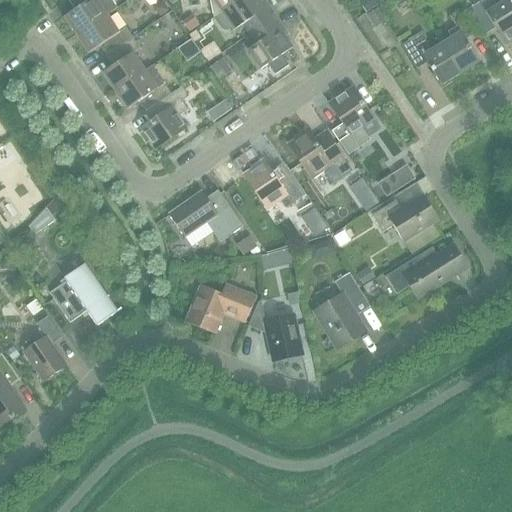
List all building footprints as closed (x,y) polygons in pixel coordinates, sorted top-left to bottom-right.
[(77,36),(106,15),(117,8),(111,0),(68,0),(75,10),(64,17),(77,36)] [(210,0),(214,18),(222,12),(239,0),(210,0)] [(239,0),(222,12),(214,18),(221,28),(222,29),(223,30),(224,30),(225,31),(226,31),(227,31),(228,30),(229,30),(232,28),(234,31),(243,25),(250,35),(276,17),(264,0),(261,0),(260,1),(259,0),(239,0)] [(506,46),(511,42),(511,13),(505,2),(494,9),(488,0),(484,0),(469,9),(485,35),(495,29),(506,46)] [(157,7),(157,11),(161,16),(168,11),(163,3),(157,7)] [(367,15),(375,28),(385,21),(378,9),(367,15)] [(451,38),(441,44),(460,74),(479,63),(465,40),(475,33),(460,10),(449,17),(456,27),(448,32),(451,38)] [(106,15),(77,36),(89,54),(100,46),(106,56),(133,38),(126,28),(119,33),(106,15)] [(289,35),(276,17),(250,35),(256,45),(248,51),(261,70),(268,65),(275,75),(288,65),(282,55),(292,48),(285,38),(289,35)] [(195,30),(188,35),(191,40),(193,43),(200,38),(195,30)] [(441,86),(460,74),(441,44),(432,50),(421,34),(402,45),(417,69),(427,63),(441,86)] [(103,73),(115,92),(145,71),(133,53),(140,49),(133,38),(106,56),(113,66),(103,73)] [(222,54),(214,42),(201,51),(209,63),(222,54)] [(235,101),(247,93),(222,58),(211,67),(235,101)] [(145,112),(171,94),(152,66),(145,71),(115,92),(128,110),(138,102),(145,112)] [(171,94),(145,112),(144,113),(151,122),(141,129),(155,150),(186,128),(178,117),(188,110),(182,102),(189,97),(182,87),(171,94)] [(361,127),(373,119),(353,89),(329,105),(343,125),(332,132),(348,155),(370,140),(361,127)] [(225,102),(208,113),(214,121),(230,110),(225,102)] [(200,120),(189,127),(194,134),(205,127),(200,120)] [(297,139),(288,145),(312,180),(323,173),(332,186),(353,172),(333,144),(322,152),(307,130),(296,138),(297,139)] [(252,169),(244,175),(268,210),(281,201),(286,208),(302,197),(287,175),(277,182),(262,160),(251,168),(252,169)] [(400,167),(389,174),(398,187),(409,181),(400,167)] [(387,179),(378,184),(387,197),(395,192),(387,179)] [(242,181),(226,191),(246,221),(262,210),(242,181)] [(168,215),(184,238),(206,223),(220,243),(243,227),(218,191),(207,199),(202,192),(168,215)] [(403,241),(438,219),(424,197),(402,211),(396,201),(372,216),(382,233),(393,226),(403,241)] [(55,222),(46,209),(28,228),(34,236),(55,222)] [(338,222),(327,229),(334,240),(345,233),(338,222)] [(248,237),(236,245),(244,256),(255,248),(248,237)] [(331,240),(320,244),(324,256),(335,252),(331,240)] [(417,300),(468,269),(454,245),(437,255),(432,248),(385,277),(396,295),(409,287),(417,300)] [(263,256),(261,257),(263,270),(293,264),(290,249),(263,256)] [(1,259),(1,269),(11,270),(12,259),(1,259)] [(97,326),(117,312),(85,265),(64,279),(66,282),(50,294),(70,323),(87,312),(97,326)] [(368,268),(355,276),(361,286),(374,278),(368,268)] [(337,350),(366,332),(352,309),(366,300),(349,274),(335,283),(342,295),(314,313),(337,350)] [(245,323),(256,298),(226,285),(222,295),(200,286),(185,323),(215,335),(224,315),(245,323)] [(273,362),(302,356),(293,315),(265,322),(261,302),(258,302),(248,327),(267,335),(273,362)] [(62,338),(47,317),(37,325),(46,338),(23,353),(43,382),(66,366),(52,345),(62,338)] [(13,347),(6,351),(12,360),(18,355),(13,347)] [(0,427),(26,409),(10,387),(20,380),(1,353),(0,354),(0,427)]
